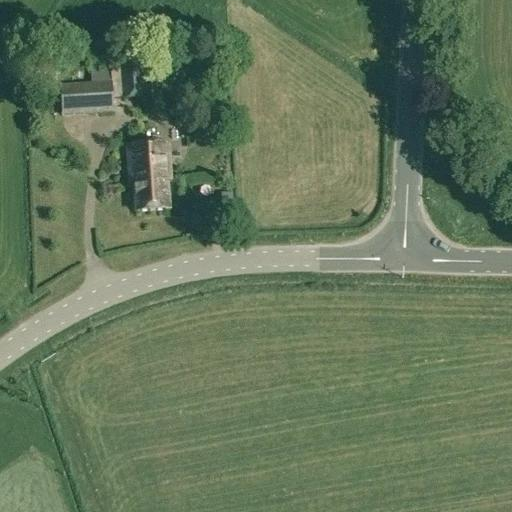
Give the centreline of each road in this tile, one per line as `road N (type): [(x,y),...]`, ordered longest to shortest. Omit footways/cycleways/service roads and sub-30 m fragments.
road 1 (tertiary): [(0,356),(83,303),(165,273),(252,260),(401,259)]
road 2 (tertiary): [(401,259),(414,0)]
